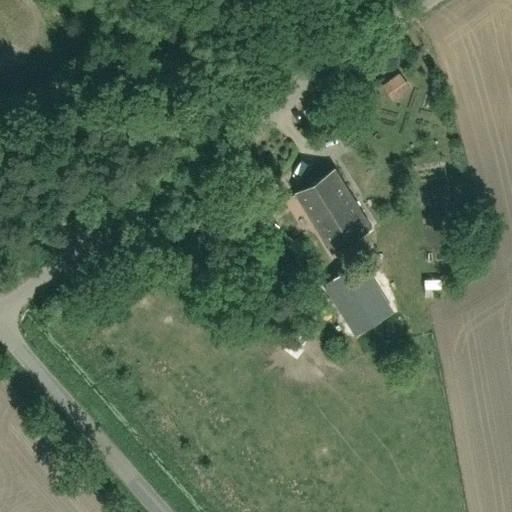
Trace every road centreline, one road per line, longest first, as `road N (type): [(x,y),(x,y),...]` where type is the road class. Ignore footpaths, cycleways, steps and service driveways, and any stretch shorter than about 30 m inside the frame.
road 1 (residential): [(0,295),(418,0)]
road 2 (unclassified): [(0,337),(154,511)]
